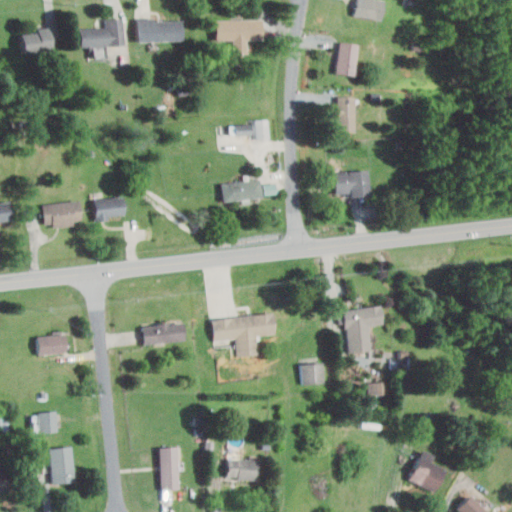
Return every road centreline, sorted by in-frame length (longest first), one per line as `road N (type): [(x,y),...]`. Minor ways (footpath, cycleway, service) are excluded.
road 1 (secondary): [(0,283),(511,226)]
road 2 (residential): [(300,0),(291,123),(300,251)]
road 3 (residential): [(93,273),(118,511)]
